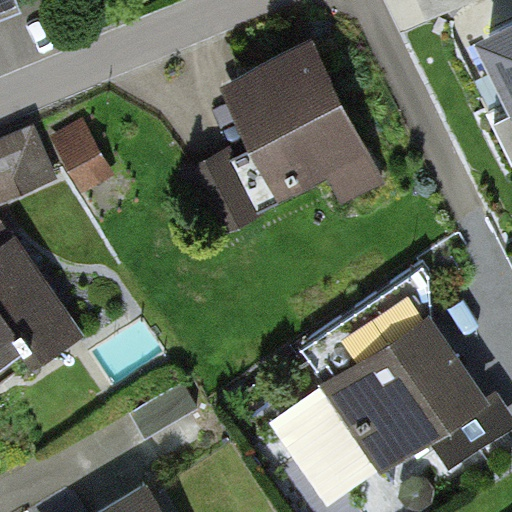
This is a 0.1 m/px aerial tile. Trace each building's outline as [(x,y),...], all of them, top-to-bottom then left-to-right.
[(0,0),(0,12),(17,5),(14,0),(0,0)] [(427,0),(431,8),(451,0),(427,0)] [(511,27),(491,38),(511,81),(511,105),(495,114),(511,148),(511,27)] [(358,154),(306,49),(240,82),(289,180),(326,161),(344,197),(383,177),(369,149),(358,154)] [(55,176),(34,125),(0,139),(0,165),(14,160),(26,188),(55,176)] [(73,126),(58,134),(85,180),(107,167),(89,135),(82,140),(73,126)] [(282,199),(255,145),(231,158),(228,153),(191,171),(220,229),(282,199)] [(0,360),(31,340),(41,355),(79,330),(15,233),(10,237),(0,222),(0,360)] [(493,396),(438,309),(333,375),(388,463),(493,396)] [(198,406),(183,379),(132,408),(147,435),(198,406)] [(175,511),(156,477),(91,511),(175,511)]
